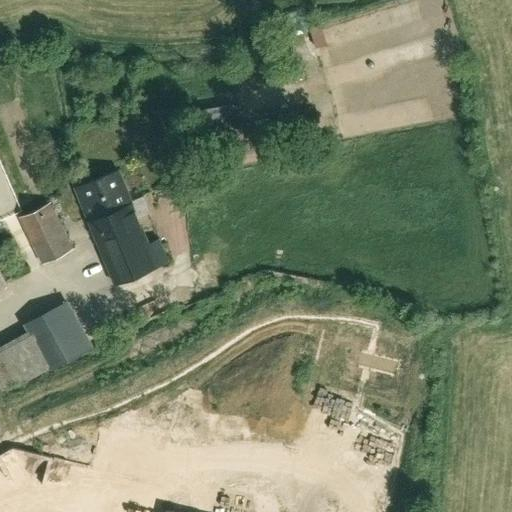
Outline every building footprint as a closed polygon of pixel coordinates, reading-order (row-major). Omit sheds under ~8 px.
[(229,103),(192,109),(196,135),(233,129),(229,103)] [(119,168),(73,188),(115,285),(172,260),(161,234),(149,239),(139,215),(150,210),(144,196),(133,200),(119,168)] [(73,249),(50,203),(18,218),(41,264),(73,249)] [(0,371),(9,390),(92,348),(68,301),(22,324),(27,334),(0,347),(0,371)] [(444,443),(426,439),(422,459),(440,463),(444,443)]
